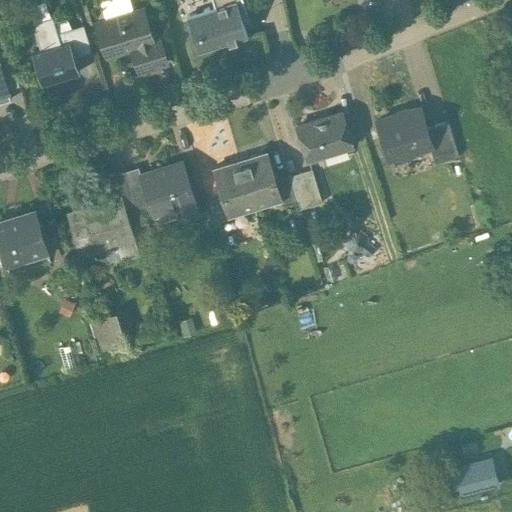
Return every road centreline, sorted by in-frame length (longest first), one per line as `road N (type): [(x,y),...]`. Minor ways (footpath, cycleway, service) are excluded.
road 1 (residential): [(0,166),(297,72)]
road 2 (residential): [(297,72),(469,0)]
